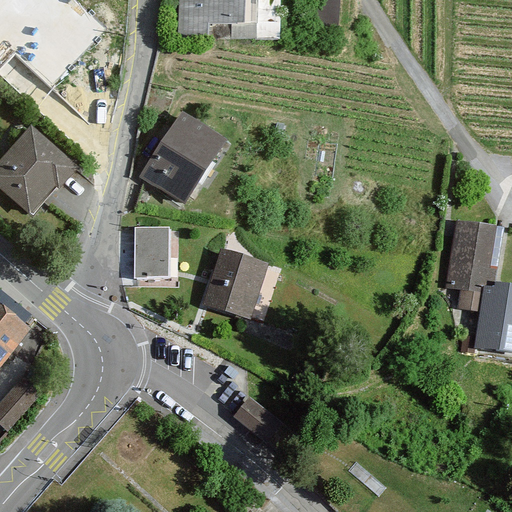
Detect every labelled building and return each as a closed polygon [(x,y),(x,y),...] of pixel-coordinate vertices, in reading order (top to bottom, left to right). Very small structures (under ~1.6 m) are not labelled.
[(178,0),(180,42),(282,44),(281,0),(178,0)] [(340,0),(313,0),(315,36),(341,35),(340,0)] [(228,143),(183,114),(173,131),(143,177),(187,206),(228,143)] [(74,167),(30,126),(0,158),(0,182),(32,212),(74,167)] [(491,229),(457,222),(448,286),(464,290),(462,307),(479,308),(482,291),(490,291),(491,229)] [(175,285),(175,230),(134,230),(135,286),(175,285)] [(272,269),(221,250),(200,309),(251,327),(272,269)] [(511,347),(511,293),(497,292),(482,291),(479,308),(476,344),(511,347)] [(0,373),(34,332),(0,304),(0,373)] [(45,394),(24,377),(0,405),(0,420),(13,432),(45,394)] [(285,425),(250,396),(234,415),(270,444),(285,425)]
